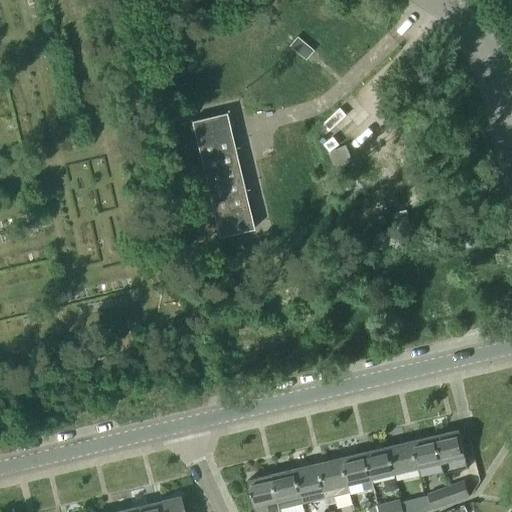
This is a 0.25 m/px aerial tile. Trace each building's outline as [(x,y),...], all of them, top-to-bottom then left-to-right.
[(313,51),(296,37),(288,47),(305,61),(313,51)] [(225,113),(189,122),(218,238),(253,230),(225,113)] [(467,246),(479,243),(473,221),(461,224),(467,246)] [(459,430),(435,436),(441,463),(442,462),(444,473),(468,468),(459,430)] [(435,436),(411,441),(418,468),(441,463),(435,436)] [(411,441),(388,447),(394,474),(418,468),(411,441)] [(388,447),(364,453),(371,479),(394,474),(388,447)] [(364,453),(341,458),(349,493),(351,493),(349,485),(371,479),(364,453)] [(341,458),(318,464),(326,499),(349,493),(341,458)] [(326,499),(318,464),(294,469),(303,504),(326,499)] [(294,469),(271,475),(279,511),(303,511),(303,504),(294,469)] [(279,511),(271,475),(247,481),(254,511),(279,511)] [(464,481),(445,488),(448,503),(469,495),(464,481)] [(448,503),(445,488),(427,495),(433,509),(448,503)] [(417,511),(427,509),(424,495),(414,497),(417,511)] [(182,511),(179,497),(155,503),(157,511),(182,511)] [(377,506),(378,511),(402,511),(399,499),(377,506)] [(157,511),(155,503),(132,508),(132,511),(157,511)]
